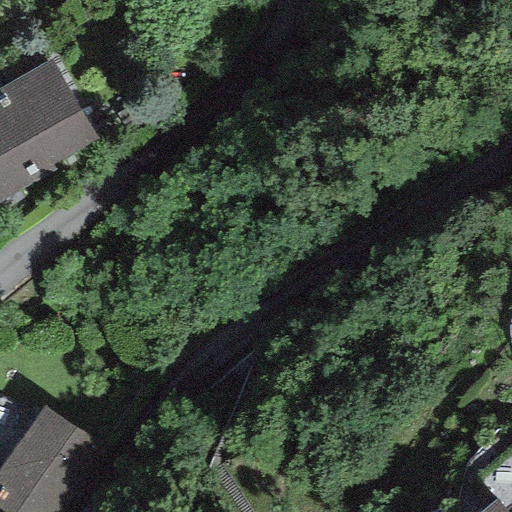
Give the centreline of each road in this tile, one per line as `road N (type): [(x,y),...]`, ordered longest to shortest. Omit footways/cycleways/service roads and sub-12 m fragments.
road 1 (residential): [(91,511),(145,427),(200,364),(511,151)]
road 2 (residential): [(295,0),(287,30),(238,88),(0,274)]
